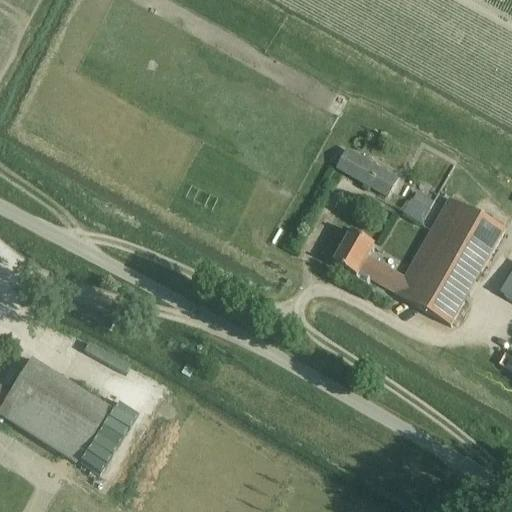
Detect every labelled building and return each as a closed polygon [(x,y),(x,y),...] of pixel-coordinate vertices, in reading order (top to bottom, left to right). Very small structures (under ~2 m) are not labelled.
[(388,199),(397,182),(347,154),(338,171),(388,199)] [(451,330),(506,234),(450,202),(405,281),(368,260),(375,248),(353,235),(335,267),(357,279),(359,275),(396,296),(395,298),(451,330)] [(422,226),(429,213),(412,204),(405,216),(422,226)] [(511,303),(511,278),(501,297),(511,303)] [(0,417),(76,466),(109,413),(105,410),(109,404),(102,400),(98,405),(31,363),(0,411),(0,417)]
